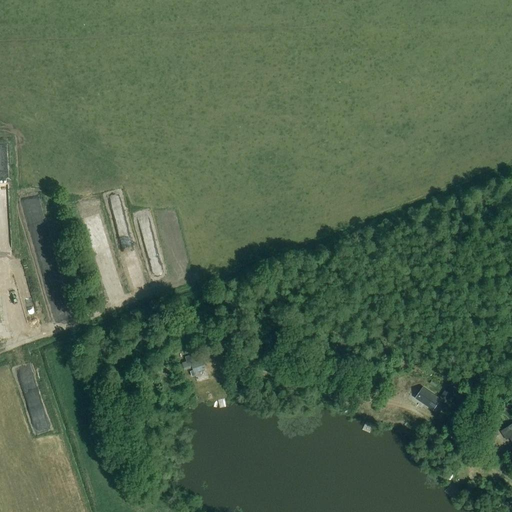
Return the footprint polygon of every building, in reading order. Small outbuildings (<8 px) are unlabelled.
[(184,353),(194,350),(192,343),(182,346),(184,353)] [(197,364),(196,361),(194,354),(188,356),(189,359),(183,361),(186,370),(193,367),(196,375),(200,374),(199,370),(205,368),(203,362),(197,364)] [(424,388),(418,398),(434,410),(441,399),(424,388)] [(442,396),(447,400),(450,395),(445,391),(442,396)] [(507,438),(510,436),(511,439),(511,424),(502,431),(507,438)] [(468,485),(464,492),(469,495),(474,488),(469,484),(468,485)]
